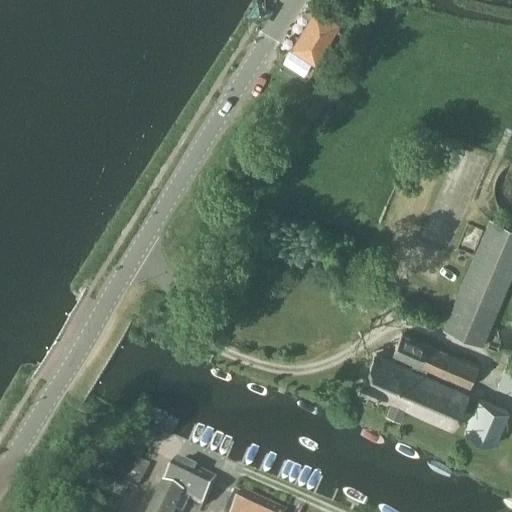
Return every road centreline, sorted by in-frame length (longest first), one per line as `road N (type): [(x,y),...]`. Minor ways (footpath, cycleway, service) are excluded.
road 1 (unclassified): [(0,480),(293,0)]
road 2 (track): [(318,511),(145,436)]
